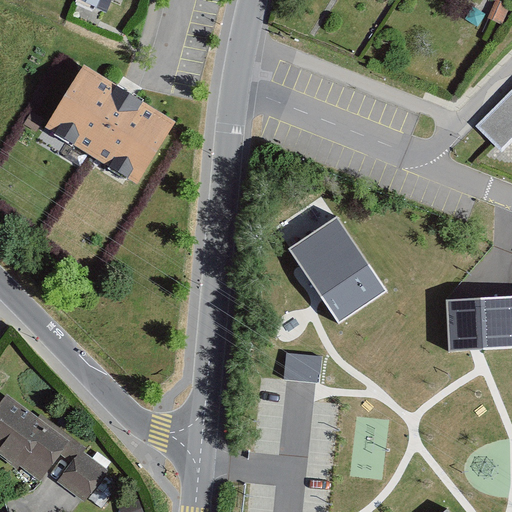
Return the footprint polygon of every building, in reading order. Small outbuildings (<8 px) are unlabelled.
[(109,0),(81,0),(105,10),(109,0)] [(176,122),(83,66),(45,127),(138,184),(176,122)] [(511,142),(511,89),(477,124),(504,151),(511,142)] [(337,217),(290,248),(339,323),(386,292),(337,217)] [(511,295),(447,300),(450,352),(511,348),(511,295)] [(286,354),(284,379),(321,381),(323,355),(286,354)] [(80,450),(11,403),(0,418),(0,448),(43,478),(60,453),(72,461),(80,450)] [(106,475),(81,459),(65,483),(90,500),(106,475)] [(119,508),(120,511),(143,511),(139,500),(119,508)]
